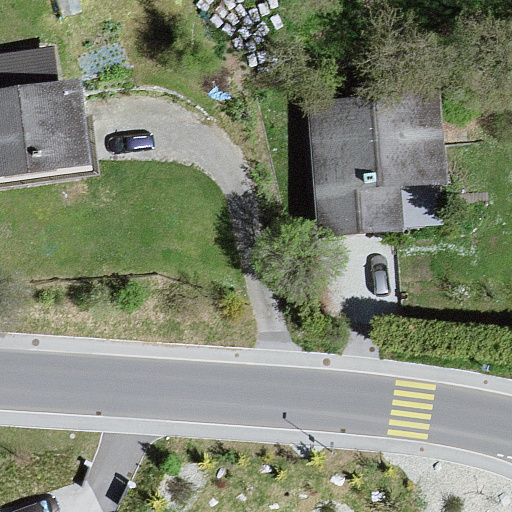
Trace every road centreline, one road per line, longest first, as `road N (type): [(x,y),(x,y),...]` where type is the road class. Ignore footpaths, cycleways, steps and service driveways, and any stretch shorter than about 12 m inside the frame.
road 1 (tertiary): [(511,429),(293,397),(0,378)]
road 2 (unknown): [(365,364),(366,184)]
